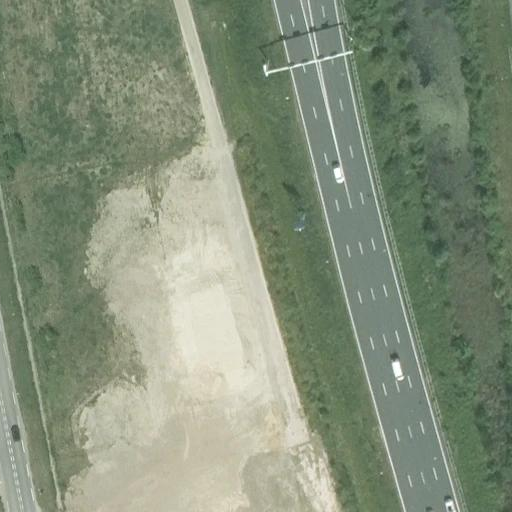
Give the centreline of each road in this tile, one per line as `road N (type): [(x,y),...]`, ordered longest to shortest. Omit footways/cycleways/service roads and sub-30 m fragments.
road 1 (trunk): [(350,217),(429,511)]
road 2 (motorway): [(289,0),(350,217)]
road 3 (trunk): [(321,0),(350,217)]
road 4 (unclassified): [(212,136),(176,0)]
